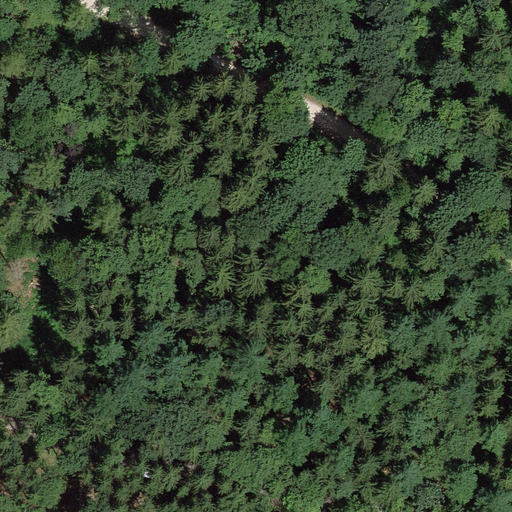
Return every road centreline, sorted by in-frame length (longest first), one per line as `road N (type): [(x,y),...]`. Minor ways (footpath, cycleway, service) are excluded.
road 1 (track): [(77,0),(311,110),(511,271)]
road 2 (track): [(0,421),(370,511)]
